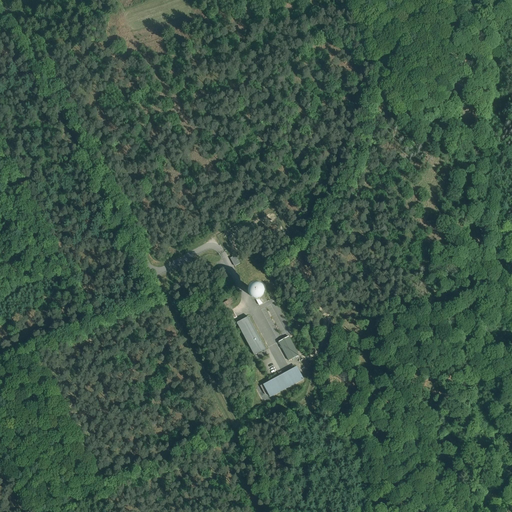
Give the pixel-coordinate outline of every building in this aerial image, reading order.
[(261,190),(263,194),(271,190),(272,190),(275,189),(273,185),(261,190)] [(244,252),(239,242),(235,243),(241,254),(244,252)] [(235,256),(231,258),(235,266),(240,264),(238,260),(237,260),(235,256)] [(265,292),(263,289),(260,287),(257,286),(253,287),(250,289),(248,292),(247,296),(248,299),(250,303),(253,305),(257,305),(260,305),(263,303),(265,300),(266,296),(265,292)] [(266,349),(249,317),(237,323),(254,355),(266,349)] [(288,337),(279,342),(289,361),(299,356),(288,337)] [(263,386),(270,398),(304,380),(297,367),(263,386)]
